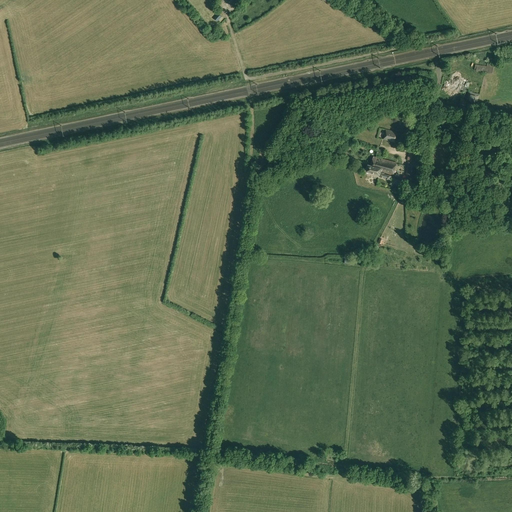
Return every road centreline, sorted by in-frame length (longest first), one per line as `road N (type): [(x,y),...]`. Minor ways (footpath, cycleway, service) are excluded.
road 1 (track): [(257,182),(213,436),(216,462),(421,489),(425,511)]
road 2 (track): [(511,125),(413,102),(358,122),(334,154),(348,162),(354,187),(382,194)]
road 3 (track): [(257,182),(249,170),(251,98),(222,0)]
